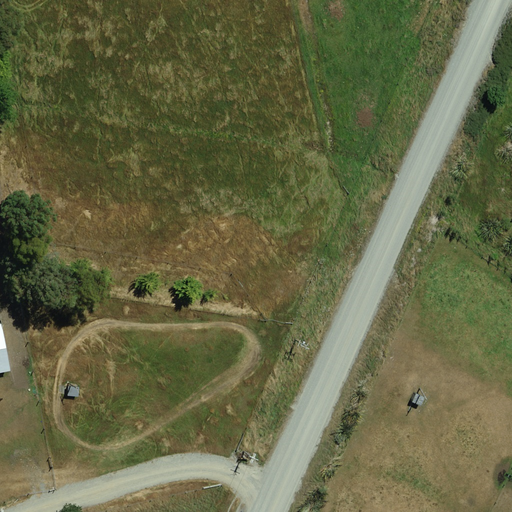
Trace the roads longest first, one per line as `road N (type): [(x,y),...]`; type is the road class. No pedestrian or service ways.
road 1 (unclassified): [(496,0),(268,511)]
road 2 (track): [(275,496),(183,469),(45,511)]
